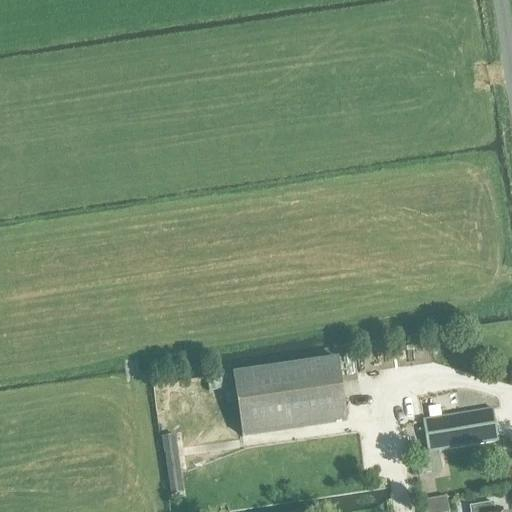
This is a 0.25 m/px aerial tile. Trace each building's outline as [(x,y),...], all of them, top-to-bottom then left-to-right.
[(347,421),(338,359),(233,374),(206,377),(209,392),(235,388),(242,436),(347,421)] [(493,410),(422,421),(427,453),(416,455),(418,475),(441,472),(438,452),(498,442),(493,410)] [(170,496),(183,494),(175,436),(162,438),(170,496)] [(448,511),(446,498),(421,502),(423,511),(448,511)] [(494,511),(492,503),(469,507),(469,511),(494,511)]
